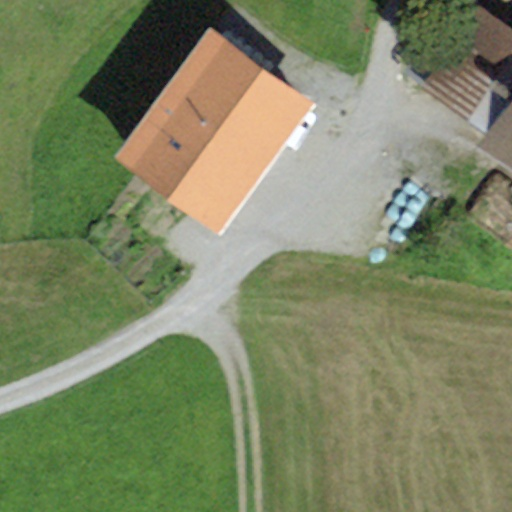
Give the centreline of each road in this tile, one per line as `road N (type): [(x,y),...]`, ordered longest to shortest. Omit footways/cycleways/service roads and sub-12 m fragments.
road 1 (track): [(216,288),(359,152),(418,0)]
road 2 (track): [(0,395),(100,360),(216,288)]
road 3 (track): [(216,288),(237,384),(246,511)]
